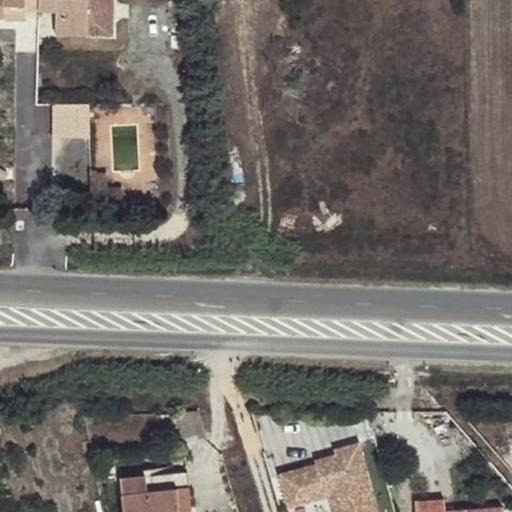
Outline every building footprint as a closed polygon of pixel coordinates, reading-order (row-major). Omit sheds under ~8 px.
[(0,0),(0,17),(17,18),(17,0),(0,0)] [(37,0),(38,11),(55,11),(54,33),(86,34),(86,0),(37,0)] [(55,101),(55,136),(93,136),(93,101),(55,101)] [(183,444),(206,437),(198,410),(174,413),(183,444)] [(374,511),(355,446),(276,468),(287,508),(331,495),(335,511),(374,511)] [(178,511),(175,487),(189,486),(187,470),(119,478),(122,511),(178,511)] [(191,511),(189,486),(175,487),(178,511),(191,511)] [(501,511),(502,506),(445,510),(443,498),(414,500),(414,511),(501,511)]
